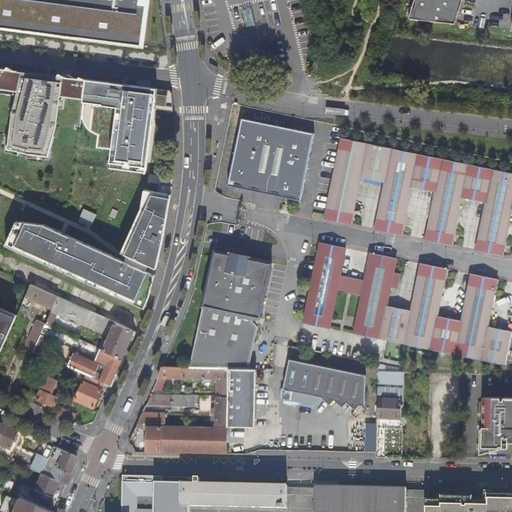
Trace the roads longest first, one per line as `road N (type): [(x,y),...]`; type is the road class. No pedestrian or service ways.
road 1 (residential): [(511,473),(121,462),(100,453)]
road 2 (secondary): [(100,453),(172,289),(194,168),(190,82)]
road 3 (residential): [(190,82),(511,126)]
road 4 (residential): [(0,58),(190,82)]
